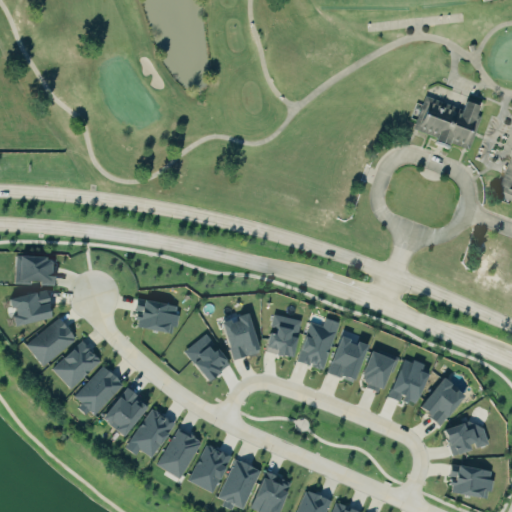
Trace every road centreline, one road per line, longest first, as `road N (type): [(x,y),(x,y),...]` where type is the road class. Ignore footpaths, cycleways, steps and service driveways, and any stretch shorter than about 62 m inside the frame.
road 1 (secondary): [(0,224),(154,241),(251,263),(379,304),(511,361)]
road 2 (secondary): [(511,326),(330,253),(220,220),(123,202),(0,193)]
road 3 (residential): [(94,295),(113,338),(194,404),(426,511)]
road 4 (residential): [(406,503),(421,463),(405,436),(262,383),(240,392),(223,422)]
